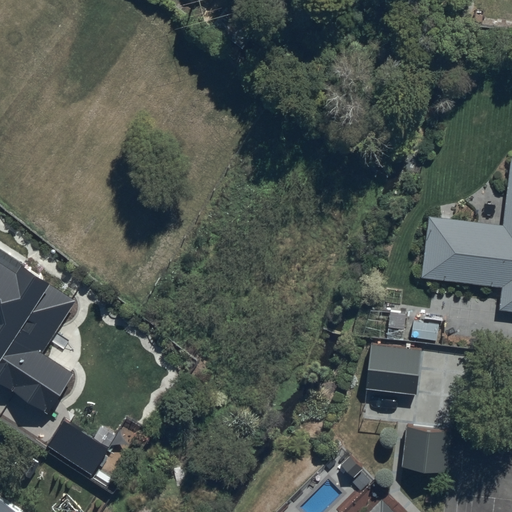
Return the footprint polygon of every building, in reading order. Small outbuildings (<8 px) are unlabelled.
[(504,221),(429,213),(421,275),(502,286),(498,310),(511,310),(511,153),(511,154),(504,221)] [(28,259),(0,240),(0,379),(49,412),(77,369),(45,349),(77,299),(51,282),(53,278),(27,260),(28,259)] [(405,339),(407,307),(389,306),(387,338),(405,339)] [(440,322),(413,319),(411,335),(438,339),(440,322)] [(423,347),(371,341),(366,386),(418,392),(423,347)] [(109,446),(72,421),(55,446),(93,471),(109,446)] [(449,469),(452,428),(406,424),(403,465),(449,469)] [(0,511),(28,511),(0,494),(0,511)] [(398,511),(383,497),(368,511),(398,511)]
